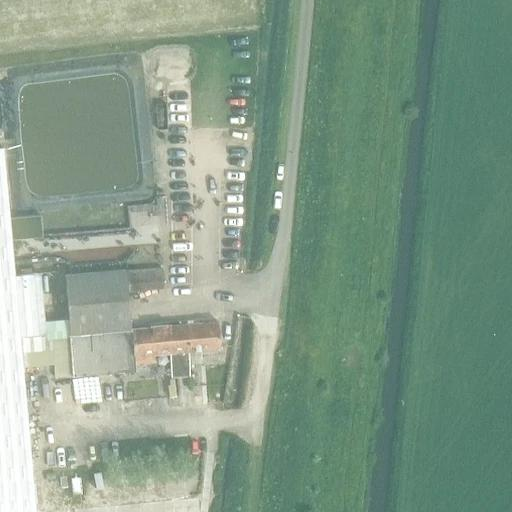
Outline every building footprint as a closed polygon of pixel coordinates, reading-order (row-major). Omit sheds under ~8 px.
[(133,363),(130,330),(129,330),(124,270),(63,275),(67,319),(44,322),(39,274),(14,276),(2,148),(0,148),(0,511),(35,511),(21,353),(69,348),(71,377),(134,371),(133,363)] [(146,192),(131,193),(133,212),(147,211),(146,192)] [(20,237),(76,232),(75,219),(45,221),(19,223),(20,237)] [(126,271),(127,292),(164,288),(162,268),(126,271)] [(133,363),(154,361),(154,355),(169,354),(170,378),(189,376),(187,351),(220,349),(217,322),(130,330),(133,363)] [(53,505),(101,499),(99,481),(65,485),(64,472),(49,474),(53,505)]
